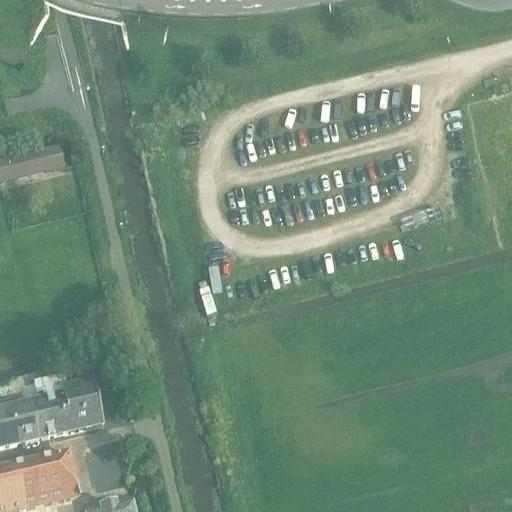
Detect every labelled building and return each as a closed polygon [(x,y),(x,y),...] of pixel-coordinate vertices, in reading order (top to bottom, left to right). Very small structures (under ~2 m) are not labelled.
[(7,154),(0,155),(0,184),(65,169),(60,148),(9,161),(7,154)] [(67,178),(28,187),(31,201),(70,192),(67,178)] [(43,403),(0,413),(0,454),(22,449),(26,452),(37,449),(41,444),(103,429),(93,386),(66,392),(63,377),(33,385),(36,396),(42,395),(43,403)] [(0,399),(16,396),(13,385),(13,384),(0,387),(0,399)] [(69,458),(12,472),(21,511),(33,511),(79,501),(69,458)]
